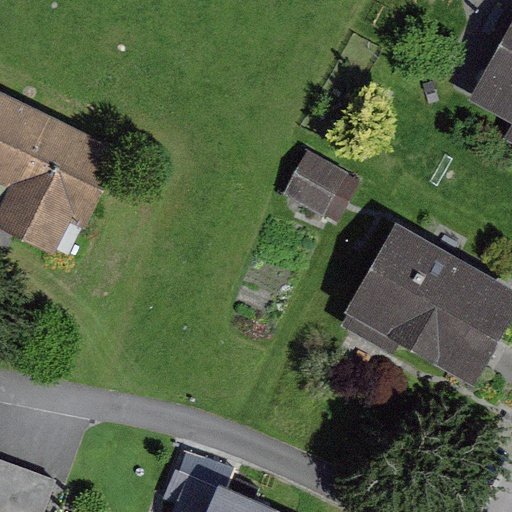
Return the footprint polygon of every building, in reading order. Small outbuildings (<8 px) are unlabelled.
[(511,25),(476,101),(511,117),(511,25)] [(116,147),(0,94),(0,219),(69,251),(116,147)] [(293,193),(335,216),(361,169),(319,146),(293,193)] [(511,290),(511,282),(402,216),(348,304),(462,373),(511,290)] [(0,502),(35,511),(48,511),(62,463),(0,446),(0,502)] [(199,511),(275,511),(215,482),(199,511)]
